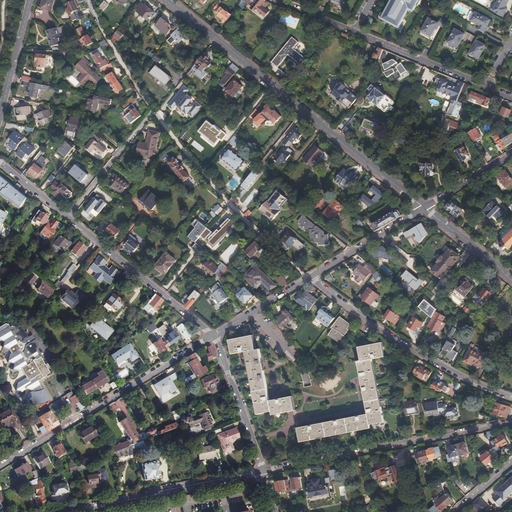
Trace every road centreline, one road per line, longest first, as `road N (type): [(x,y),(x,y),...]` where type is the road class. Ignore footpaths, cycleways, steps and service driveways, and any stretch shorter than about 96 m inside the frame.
road 1 (tertiary): [(425,206),(165,0)]
road 2 (residential): [(212,336),(0,162)]
road 3 (residential): [(511,97),(275,0)]
road 4 (residential): [(263,470),(511,421)]
road 5 (residential): [(212,336),(0,465)]
road 6 (residential): [(511,396),(405,346),(306,277)]
road 7 (residential): [(60,511),(263,470)]
road 8 (residential): [(263,470),(212,336)]
road 9 (residential): [(425,206),(306,277)]
road 10 (tertiary): [(31,0),(0,120)]
